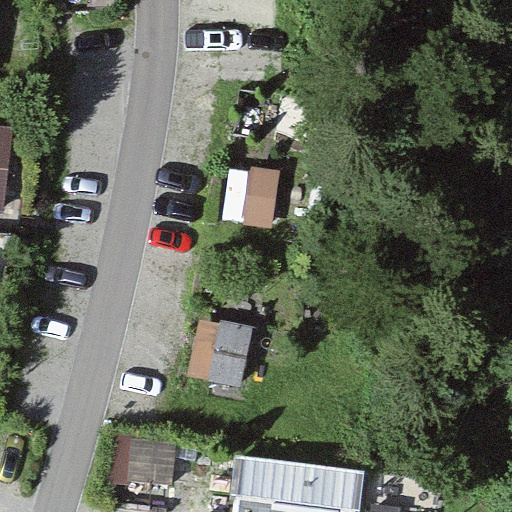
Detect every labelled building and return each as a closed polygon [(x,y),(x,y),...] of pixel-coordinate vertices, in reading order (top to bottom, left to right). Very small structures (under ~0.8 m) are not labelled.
[(14,2),(0,3),(0,66),(20,65),(14,2)] [(280,224),(284,172),(229,167),(225,219),(280,224)] [(244,388),(262,326),(210,311),(192,372),(244,388)] [(179,480),(180,433),(120,432),(119,479),(179,480)] [(263,511),(354,511),(355,464),(264,462),(263,511)]
